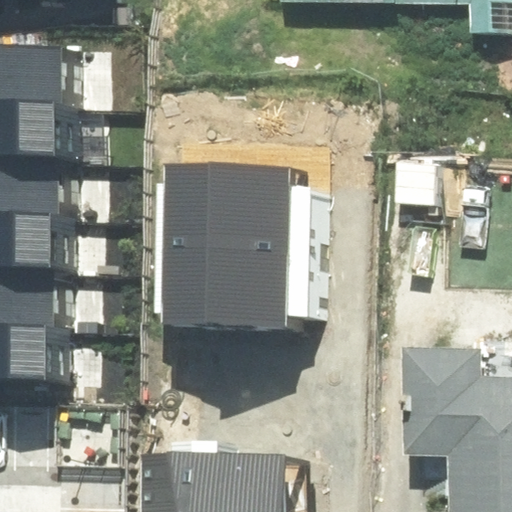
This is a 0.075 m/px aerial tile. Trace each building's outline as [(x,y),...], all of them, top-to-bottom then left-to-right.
[(511,0),(278,0),(279,2),(468,1),(468,33),(511,33),(511,0)] [(86,42),(0,40),(0,375),(80,377),(86,42)] [(243,173),(180,172),(177,323),(240,324),(243,173)] [(307,175),(243,173),(240,324),(304,325),(307,175)] [(511,511),(511,378),(479,378),(479,351),(407,351),(407,453),(451,453),(451,511),(511,511)] [(310,511),(312,461),(146,457),(144,511),(310,511)]
